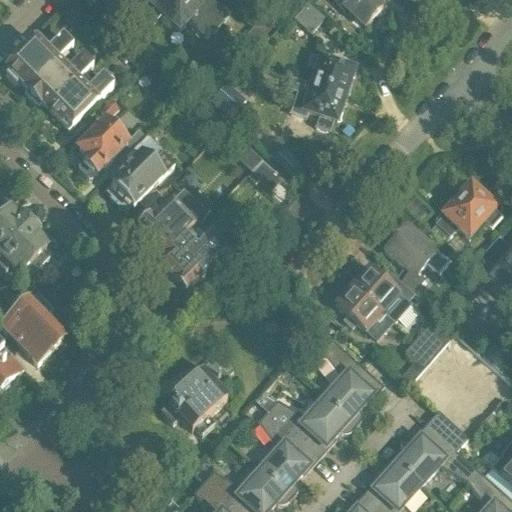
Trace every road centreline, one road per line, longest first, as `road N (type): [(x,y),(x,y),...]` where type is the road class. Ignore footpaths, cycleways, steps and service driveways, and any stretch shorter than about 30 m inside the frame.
road 1 (residential): [(0,153),(76,220),(107,272),(102,350),(35,462)]
road 2 (residential): [(285,267),(466,77)]
road 3 (residential): [(318,511),(406,413)]
